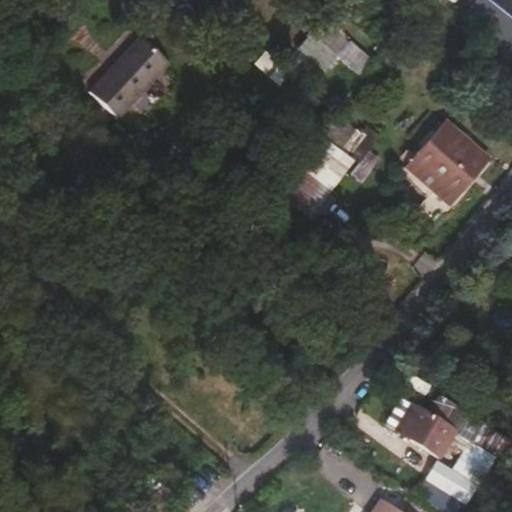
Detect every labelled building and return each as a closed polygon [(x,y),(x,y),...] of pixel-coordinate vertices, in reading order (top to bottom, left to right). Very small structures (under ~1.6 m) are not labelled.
[(133,0),(150,15),(154,10),(141,0),(133,0)] [(141,0),(154,10),(162,0),(141,0)] [(498,45),(495,50),(508,60),(511,57),(511,56),(511,0),(500,0),(477,26),(498,45)] [(332,65),(350,82),(362,69),(342,50),(349,42),(323,17),(286,56),(315,83),(332,65)] [(146,54),(133,66),(164,93),(173,85),(146,54)] [(151,104),(164,93),(133,66),(121,77),(132,88),(151,104)] [(121,77),(95,101),(108,112),(120,100),(132,88),(121,77)] [(293,80),(280,94),(300,113),(314,99),(293,80)] [(138,116),(151,104),(132,88),(120,100),(138,116)] [(126,128),(138,116),(120,100),(108,112),(126,128)] [(119,134),(126,128),(108,112),(95,101),(92,104),(119,134)] [(336,115),(322,125),(340,151),(355,141),(336,115)] [(459,199),(487,168),(453,139),(425,171),(459,199)] [(291,215),(314,236),(336,211),(313,190),(291,215)] [(200,253),(215,267),(219,263),(204,249),(200,253)] [(245,286),(235,297),(276,334),(285,324),(245,286)] [(285,382),(268,400),(282,412),(298,393),(285,382)] [(446,445),(454,432),(428,416),(398,399),(380,425),(421,450),(431,437),(446,445)] [(506,448),(435,406),(428,416),(454,432),(473,444),(499,459),(506,448)] [(422,461),(411,476),(429,487),(467,509),(470,504),(499,459),(473,444),(450,480),(422,461)] [(429,487),(415,510),(417,511),(465,511),(467,509),(429,487)]
